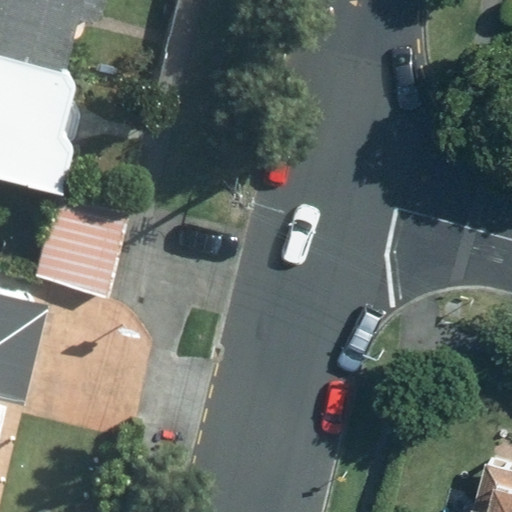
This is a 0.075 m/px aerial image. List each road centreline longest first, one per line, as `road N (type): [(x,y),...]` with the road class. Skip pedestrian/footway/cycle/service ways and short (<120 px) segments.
road 1 (tertiary): [(325,193),(246,511)]
road 2 (tertiary): [(364,0),(325,193)]
road 3 (residential): [(325,193),(511,244)]
